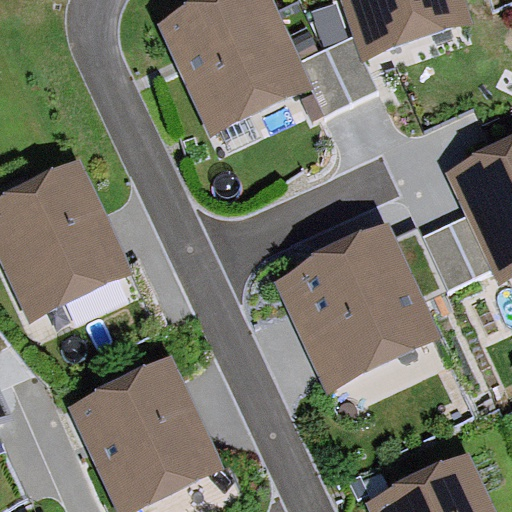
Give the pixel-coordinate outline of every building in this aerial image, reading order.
[(301,67),(269,0),(226,0),(158,32),(211,146),(315,97),(301,67)] [(369,67),(475,31),(464,0),(339,0),(355,44),(363,69),(369,67)] [(369,67),(363,69),(355,44),(329,55),(353,110),(382,97),(369,67)] [(353,110),(329,55),(301,67),(315,97),(325,121),(353,110)] [(511,286),(511,148),(446,179),(466,222),(492,276),(500,292),(511,286)] [(135,283),(80,169),(0,207),(0,268),(31,333),(135,283)] [(492,276),(466,222),(451,229),(476,284),(492,276)] [(476,284),(451,229),(423,242),(449,296),(476,284)] [(443,348),(390,235),(275,289),(328,402),(443,348)] [(159,511),(227,480),(174,367),(70,415),(115,511),(159,511)] [(0,445),(0,439),(16,432),(0,398),(0,511),(11,511),(27,506),(0,445)] [(494,511),(470,461),(366,511),(494,511)]
